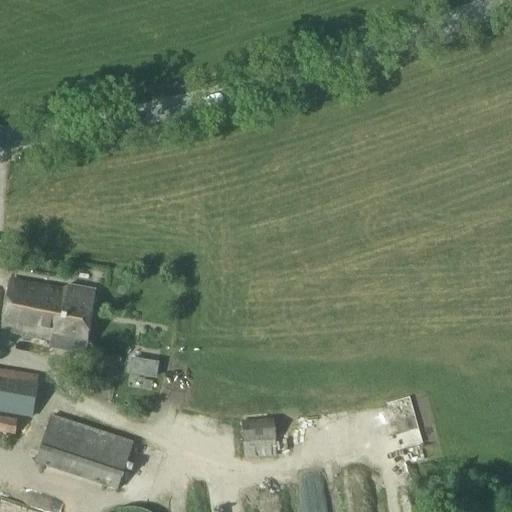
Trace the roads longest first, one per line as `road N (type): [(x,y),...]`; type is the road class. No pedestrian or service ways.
road 1 (tertiary): [(0,141),(231,98),(383,56),(511,8)]
road 2 (unknown): [(0,345),(85,414),(219,469)]
